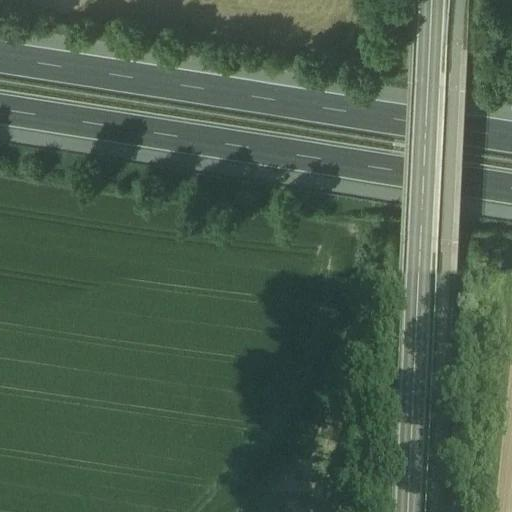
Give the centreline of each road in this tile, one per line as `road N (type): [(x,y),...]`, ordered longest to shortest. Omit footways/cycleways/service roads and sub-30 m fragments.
road 1 (motorway): [(511,130),(0,50)]
road 2 (motorway): [(0,109),(511,188)]
road 3 (secondary): [(411,511),(432,0)]
